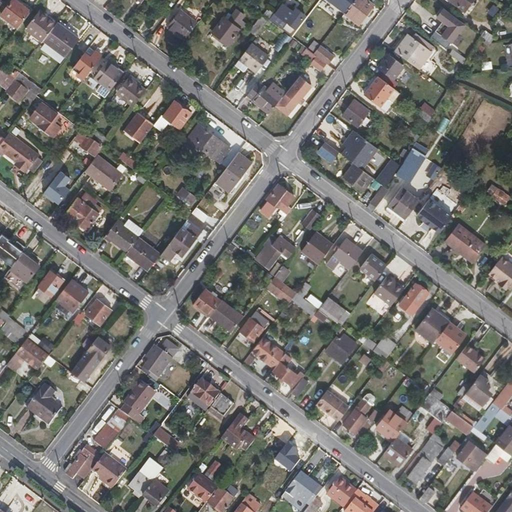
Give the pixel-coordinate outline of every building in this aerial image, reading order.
[(30,13),(15,1),(13,0),(12,0),(0,17),(17,30),(30,13)] [(30,13),(33,9),(20,0),(15,0),(15,1),(30,13)] [(359,26),(373,7),(364,0),(354,0),(344,14),(359,26)] [(449,0),(465,12),(473,0),(449,0)] [(212,33),(228,45),(244,23),(240,21),(246,12),(238,5),(235,9),(227,21),(223,18),(212,33)] [(276,15),(274,14),(269,21),(272,23),(277,17),(280,20),(277,23),(283,28),(284,27),(286,29),(288,26),(294,30),(304,16),(296,10),(293,13),(283,5),(276,15)] [(235,9),(232,7),(223,18),(227,21),(235,9)] [(184,40),(197,23),(180,10),(167,27),(184,40)] [(42,42),(43,41),(56,24),(40,11),(26,30),(42,42)] [(244,23),(251,15),(246,12),(240,21),(244,23)] [(250,32),(257,37),(269,21),(263,16),(250,32)] [(459,31),(461,28),(452,21),(437,42),(446,49),(450,43),(456,47),(459,43),(464,46),(469,38),(459,31)] [(79,40),(57,23),(56,24),(43,41),(65,58),(79,40)] [(280,36),(283,32),(277,27),(274,31),(280,36)] [(490,43),(493,38),(484,31),(480,37),(490,44),(490,43)] [(418,70),(430,52),(407,35),(394,52),(418,70)] [(290,53),(298,42),(292,38),(284,48),(290,53)] [(256,73),(269,56),(252,43),(239,60),(249,67),(256,73)] [(320,47),(314,54),(316,56),(326,64),(328,65),(333,57),(320,47)] [(92,53),(91,55),(85,50),(74,66),(79,70),(76,75),(83,80),(99,59),(92,53)] [(463,65),(466,59),(457,54),(454,58),(463,65)] [(310,63),(320,71),(326,64),(316,56),(310,63)] [(376,70),(383,74),(379,79),(393,89),(397,83),(393,81),(403,67),(387,56),(376,70)] [(235,65),(244,73),(249,67),(239,60),(235,65)] [(111,90),(123,73),(107,61),(94,78),(111,90)] [(0,82),(2,84),(9,74),(0,67),(0,82)] [(42,89),(20,72),(15,78),(29,89),(37,95),(42,89)] [(380,107),(393,89),(379,79),(377,77),(364,96),(380,107)] [(6,91),(19,102),(29,89),(15,78),(6,91)] [(302,105),(315,90),(303,78),(289,93),(302,105)] [(133,107),(146,91),(130,79),(118,96),(133,107)] [(268,114),(280,100),(258,82),(246,97),(268,114)] [(178,128),(190,113),(175,101),(163,117),(169,122),(178,128)] [(357,127),(368,112),(353,101),(342,116),(357,127)] [(53,123),(58,115),(42,103),(30,119),(37,124),(38,126),(53,137),(59,128),(53,123)] [(417,116),(429,122),(435,110),(423,104),(417,116)] [(140,144),(152,129),(154,126),(138,114),(124,131),(140,144)] [(169,122),(163,117),(162,116),(154,126),(161,132),(169,122)] [(61,117),(57,125),(63,128),(67,120),(61,117)] [(184,143),(193,150),(196,145),(207,131),(198,124),(184,143)] [(93,130),(89,135),(91,137),(92,135),(94,137),(97,138),(101,140),(101,141),(105,144),(107,141),(93,130)] [(334,150),(349,162),(353,164),(361,170),(376,149),(359,136),(351,130),(334,150)] [(94,137),(92,135),(91,137),(90,138),(81,131),(76,138),(81,142),(80,144),(94,155),(100,146),(99,144),(101,141),(101,140),(97,138),(94,137)] [(222,143),(207,131),(196,145),(211,156),(222,143)] [(38,155),(8,133),(3,139),(0,143),(0,149),(15,161),(19,164),(17,167),(24,173),(38,155)] [(326,155),(332,148),(320,139),(315,146),(326,155)] [(218,161),(229,148),(222,143),(211,156),(218,161)] [(233,188),(252,163),(238,153),(219,177),(233,188)] [(109,190),(121,174),(96,155),(84,171),(109,190)] [(384,188),(400,166),(386,156),(370,178),(372,179),(383,187),(384,188)] [(370,178),(361,170),(353,164),(342,179),(362,194),(372,179),(370,178)] [(41,196),(50,184),(43,179),(34,191),(41,196)] [(287,206),(293,197),(278,186),(267,201),(281,211),(285,206),(287,206)] [(457,197),(454,201),(433,186),(426,195),(435,202),(437,199),(448,208),(442,217),(448,221),(463,202),(457,197)] [(388,191),(384,188),(383,187),(367,209),(372,213),(388,191)] [(404,221),(418,202),(401,189),(387,207),(404,221)] [(87,230),(98,214),(78,198),(65,215),(87,230)] [(482,220),(487,213),(472,203),(467,209),(482,220)] [(309,231),(319,217),(312,211),(301,225),(309,231)] [(206,225),(202,223),(191,214),(187,220),(202,231),(206,225)] [(124,224),(118,219),(112,225),(135,242),(138,238),(122,226),(124,224)] [(111,243),(112,241),(127,252),(135,242),(112,225),(104,237),(111,243)] [(182,257),(200,233),(190,225),(186,231),(181,228),(160,255),(169,261),(176,252),(182,257)] [(458,227),(446,243),(464,257),(476,240),(458,227)] [(322,236),(321,238),(315,234),(302,250),(319,263),(333,245),(322,236)] [(280,243),(276,241),(270,236),(265,242),(268,245),(256,261),(268,270),(280,254),(288,259),(295,250),(282,240),(280,243)] [(138,238),(135,242),(127,252),(125,254),(147,271),(160,255),(138,238)] [(348,270),(362,253),(345,239),(331,257),(348,270)] [(472,263),(484,246),(476,240),(464,257),(472,263)] [(27,282),(39,266),(22,253),(10,269),(27,282)] [(375,281),(386,266),(370,255),(359,269),(375,281)] [(498,284),(505,290),(507,288),(511,280),(511,264),(502,257),(489,274),(495,279),(500,282),(498,284)] [(51,295),(62,281),(51,272),(40,287),(51,295)] [(395,284),(397,282),(388,275),(386,277),(395,284)] [(286,307),(296,294),(274,277),(268,284),(277,291),(276,293),(282,297),(279,301),(286,307)] [(403,290),(395,284),(386,277),(374,294),(391,306),(403,290)] [(74,311),(88,293),(71,280),(57,298),(74,311)] [(412,315),(428,294),(415,284),(399,305),(412,315)] [(192,306),(208,318),(210,315),(220,302),(204,290),(192,306)] [(109,293),(104,299),(114,308),(119,302),(109,293)] [(350,314),(328,297),(318,310),(326,316),(340,327),(350,314)] [(100,326),(111,311),(97,300),(86,315),(90,318),(87,322),(92,327),(95,322),(100,326)] [(221,300),(220,302),(210,315),(232,331),(243,317),(221,300)] [(0,329),(15,340),(25,326),(1,309),(0,310),(0,317),(5,321),(0,328),(0,329)] [(370,330),(381,315),(372,309),(361,323),(370,330)] [(449,323),(451,320),(437,309),(435,312),(449,323)] [(314,315),(321,321),(326,316),(318,310),(314,315)] [(415,332),(432,345),(434,342),(449,323),(435,312),(432,310),(415,332)] [(257,320),(258,319),(253,315),(240,332),(252,342),(262,329),(261,328),(263,325),(257,320)] [(456,328),(449,323),(434,342),(452,355),(464,338),(455,331),(456,328)] [(252,351),(274,369),(278,362),(284,355),(285,353),(263,336),(252,351)] [(346,358),(355,346),(342,336),(339,340),(335,338),(329,346),(346,358)] [(385,361),(396,346),(384,336),(377,345),(367,338),(363,343),(385,361)] [(110,346),(98,337),(88,349),(100,359),(110,346)] [(38,370),(48,356),(26,339),(13,356),(6,366),(13,371),(23,359),(38,370)] [(473,373),(484,359),(466,346),(456,360),(473,373)] [(143,369),(152,376),(159,367),(149,360),(150,358),(148,357),(155,347),(154,347),(145,358),(149,361),(143,369)] [(159,367),(167,357),(155,347),(148,357),(150,358),(149,360),(159,367)] [(83,382),(100,359),(88,349),(70,372),(83,382)] [(367,368),(372,361),(363,354),(358,361),(367,368)] [(289,385),(288,386),(293,390),(298,383),(304,376),(299,372),(296,375),(284,367),(290,359),(284,355),(278,362),(279,363),(273,372),(289,385)] [(486,382),(479,376),(473,385),(466,394),(483,407),(490,397),(485,393),(489,388),(484,385),(486,382)] [(209,406),(219,393),(200,379),(190,391),(209,406)] [(493,402),(502,409),(511,396),(511,381),(510,380),(501,391),(493,402)] [(123,403),(125,404),(124,407),(133,414),(130,419),(133,421),(138,414),(155,392),(140,381),(123,403)] [(462,399),(466,394),(473,385),(468,381),(457,394),(462,399)] [(303,387),(298,383),(293,390),(291,392),(296,396),(303,387)] [(49,399),(55,392),(45,384),(39,392),(49,399)] [(206,410),(209,406),(190,391),(186,396),(206,410)] [(338,422),(349,408),(327,391),(316,405),(338,422)] [(49,424),(61,409),(49,399),(39,392),(26,408),(36,416),(37,415),(49,424)] [(225,417),(234,404),(220,394),(211,407),(225,417)] [(373,397),(369,394),(366,394),(362,400),(370,406),(374,400),(373,397)] [(420,406),(443,423),(446,419),(451,412),(452,411),(430,394),(420,406)] [(362,416),(370,406),(362,400),(342,425),(350,431),(355,435),(357,433),(362,437),(377,417),(372,413),(367,419),(362,416)] [(480,433),(498,408),(492,404),(474,428),(480,433)] [(130,419),(133,414),(124,407),(121,412),(130,419)] [(223,420),(225,417),(211,407),(209,410),(223,420)] [(104,451),(128,419),(117,410),(92,442),(104,451)] [(376,428),(385,435),(393,442),(396,438),(407,424),(390,411),(376,428)] [(467,435),(472,428),(451,412),(446,419),(467,435)] [(242,428),(248,420),(240,413),(230,425),(221,438),(237,450),(240,445),(249,434),(242,428)] [(138,425),(143,418),(138,414),(133,421),(138,425)] [(511,457),(511,455),(511,420),(495,444),(511,457)] [(135,444),(142,434),(133,427),(126,437),(135,444)] [(175,452),(181,445),(158,428),(152,436),(175,452)] [(248,448),(255,438),(249,434),(240,445),(246,450),(248,448)] [(383,438),(391,444),(393,442),(385,435),(383,438)] [(399,467),(412,450),(396,438),(393,442),(391,444),(383,454),(399,467)] [(415,483),(443,448),(431,439),(419,454),(422,457),(407,477),(415,483)] [(455,453),(461,445),(455,441),(449,448),(455,453)] [(475,472),(487,455),(469,442),(456,458),(475,472)] [(75,475),(83,481),(91,470),(101,457),(86,446),(81,452),(75,460),(71,465),(69,464),(64,471),(65,474),(72,479),(75,475)] [(193,465),(199,458),(185,447),(180,454),(193,465)] [(78,450),(72,458),(75,460),(81,452),(78,450)] [(305,466),(312,456),(305,451),(298,461),(305,466)] [(125,471),(103,454),(101,457),(91,470),(99,477),(105,481),(103,484),(111,490),(125,471)] [(142,495),(143,495),(154,480),(162,469),(149,459),(129,485),(136,490),(142,495)] [(218,483),(227,470),(215,461),(207,472),(212,475),(211,477),(218,483)] [(206,503),(218,487),(200,473),(190,485),(193,487),(190,492),(206,503)] [(307,504),(319,487),(300,473),(285,492),(293,498),(295,495),(307,504)] [(344,507),(357,490),(340,477),(327,494),(344,507)] [(156,505),(168,490),(154,480),(143,495),(156,505)] [(426,505),(438,488),(432,483),(419,499),(426,505)] [(218,511),(221,511),(237,491),(230,485),(226,491),(220,487),(207,503),(218,511)] [(316,497),(322,489),(319,487),(307,504),(309,506),(316,497)] [(133,493),(140,498),(142,495),(136,490),(133,493)] [(511,490),(495,511),(511,511),(511,490)] [(465,511),(487,511),(492,506),(473,492),(460,508),(465,511)] [(366,494),(364,496),(360,493),(355,500),(360,504),(356,509),(359,511),(366,511),(368,510),(370,511),(372,511),(377,507),(369,500),(370,497),(366,494)] [(275,505),(278,500),(271,496),(268,500),(275,505)] [(309,511),(314,511),(322,502),(316,497),(309,506),(306,509),(309,511)] [(257,511),(261,507),(254,502),(248,509),(251,511),(257,511)]
